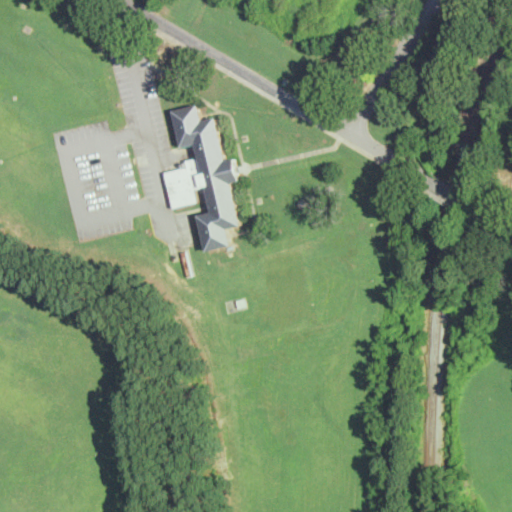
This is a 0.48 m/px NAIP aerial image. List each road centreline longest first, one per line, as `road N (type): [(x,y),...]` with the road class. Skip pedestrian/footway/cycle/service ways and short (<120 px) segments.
road 1 (residential): [(422,176),(125,0)]
road 2 (residential): [(437,0),(350,133)]
